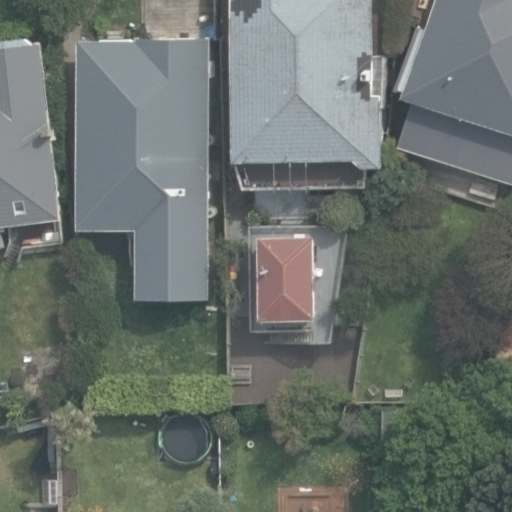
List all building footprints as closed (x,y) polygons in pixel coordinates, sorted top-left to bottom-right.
[(360,151),(360,162),(387,162),(384,49),(376,49),(374,0),(234,0),(238,154),(360,151)] [(412,94),(511,126),(511,0),(441,0),(426,48),(418,45),(409,73),(418,76),(412,94)] [(215,297),(214,36),(143,36),(143,40),(82,40),(83,229),(141,229),(141,298),(215,297)] [(0,225),(70,218),(50,40),(0,45),(0,225)] [(260,220),(256,329),(309,331),(308,345),(339,346),(356,223),(260,220)] [(511,330),(502,357),(511,361),(511,330)] [(201,377),(201,402),(222,402),(233,402),(232,376),(201,377)] [(468,422),(503,435),(511,410),(511,389),(485,379),(468,422)] [(386,407),(386,453),(435,453),(434,407),(386,407)] [(152,415),(125,417),(128,458),(155,456),(152,415)]
